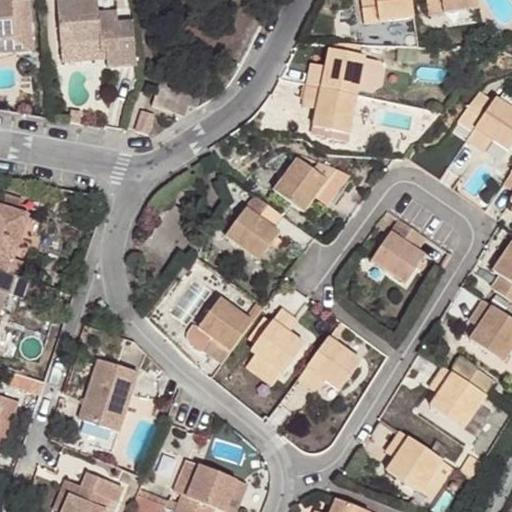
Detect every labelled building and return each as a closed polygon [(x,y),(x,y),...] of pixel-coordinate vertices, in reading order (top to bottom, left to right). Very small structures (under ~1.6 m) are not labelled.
[(16,1),(15,0),(0,0),(0,39),(13,39),(11,0),(16,1)] [(26,0),(25,0),(16,1),(11,0),(13,39),(0,39),(0,50),(29,49),(26,0)] [(108,65),(135,65),(132,21),(118,22),(117,9),(99,10),(98,0),(57,0),(61,43),(100,41),(101,49),(107,49),(108,65)] [(409,17),(405,0),(355,0),(359,25),(409,17)] [(424,0),(426,11),(476,4),(475,0),(424,0)] [(358,46),(328,45),(327,50),(357,56),(358,46)] [(307,72),(304,86),(357,95),(364,58),(357,56),(327,50),(324,67),(322,74),(307,72)] [(308,65),(307,72),(322,74),(324,67),(308,65)] [(440,111),(467,130),(488,99),(462,82),(440,111)] [(357,95),(304,86),(301,101),(317,104),(316,111),(313,128),(349,135),(357,95)] [(461,139),(476,149),(485,134),(491,138),(505,148),(511,137),(511,108),(491,94),(488,99),(467,130),(461,139)] [(317,104),(301,101),(300,108),(316,111),(317,104)] [(71,112),(69,123),(80,125),(82,114),(71,112)] [(136,135),(148,137),(154,116),(142,113),(136,135)] [(485,134),(476,149),(482,153),(491,138),(485,134)] [(317,193),(330,202),(339,189),(295,158),(271,191),(302,213),(313,198),(317,193)] [(511,159),(498,181),(511,190),(506,198),(511,202),(511,159)] [(326,208),(330,202),(317,193),(313,198),(326,208)] [(0,272),(13,277),(22,280),(27,265),(15,261),(31,217),(15,212),(20,199),(9,195),(5,208),(0,206),(0,272)] [(279,215),(252,196),(223,236),(258,262),(279,233),(272,227),(279,215)] [(424,237),(398,220),(369,260),(404,284),(424,255),(416,249),(424,237)] [(511,234),(491,267),(498,272),(490,285),(511,298),(511,234)] [(160,311),(184,324),(207,282),(184,270),(160,311)] [(0,272),(0,306),(4,294),(7,295),(13,277),(0,272)] [(502,359),(511,344),(511,319),(480,298),(472,310),(481,317),(468,338),(502,359)] [(209,358),(223,367),(240,343),(254,325),(219,299),(197,331),(211,341),(218,346),(209,358)] [(284,329),(294,317),(280,309),(272,320),(262,313),(254,325),(240,343),(251,351),(283,375),(304,344),(290,333),(284,329)] [(458,331),(468,338),(481,317),(472,310),(458,331)] [(299,319),(294,317),(284,329),(290,333),(299,319)] [(329,338),(299,382),(310,390),(319,376),(324,380),(339,391),(360,360),(329,338)] [(218,346),(211,341),(203,353),(209,358),(218,346)] [(273,388),(283,375),(251,351),(241,364),(273,388)] [(459,356),(450,370),(461,377),(470,363),(459,356)] [(92,357),(76,417),(118,428),(133,368),(92,357)] [(470,363),(461,377),(484,393),(486,394),(495,380),(470,363)] [(464,425),(484,393),(461,377),(450,370),(441,364),(433,377),(443,383),(437,392),(430,404),(464,425)] [(45,385),(17,375),(13,385),(42,395),(45,385)] [(319,376),(310,390),(315,393),(324,380),(319,376)] [(427,385),(437,392),(443,383),(433,377),(427,385)] [(421,491),(442,458),(398,430),(391,442),(401,449),(395,457),(387,470),(421,491)] [(385,451),(395,457),(401,449),(391,442),(385,451)] [(174,492),(182,496),(186,498),(198,469),(186,464),(174,492)] [(182,496),(174,511),(213,511),(214,511),(215,511),(224,511),(226,508),(235,486),(237,482),(199,466),(198,469),(186,498),(182,496)] [(86,502),(76,499),(69,495),(63,510),(61,511),(103,511),(109,499),(116,501),(122,486),(87,473),(81,488),(90,491),(86,502)] [(235,486),(226,508),(234,511),(235,511),(244,490),(235,486)] [(81,488),(76,499),(86,502),(90,491),(81,488)] [(63,510),(69,495),(62,493),(56,508),(63,510)] [(147,493),(145,500),(166,508),(169,503),(147,493)] [(137,499),(132,511),(161,511),(163,508),(137,499)] [(370,511),(336,499),(330,511),(370,511)]
